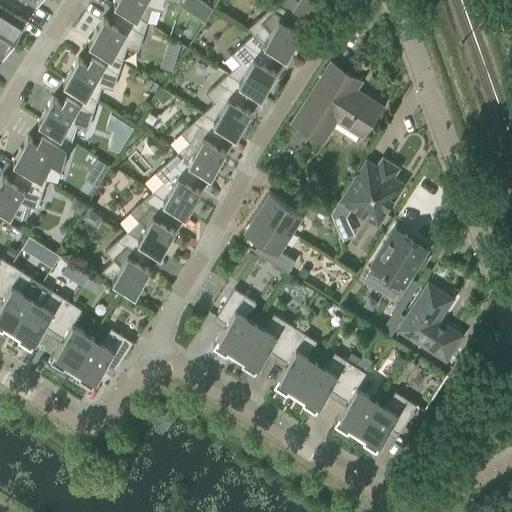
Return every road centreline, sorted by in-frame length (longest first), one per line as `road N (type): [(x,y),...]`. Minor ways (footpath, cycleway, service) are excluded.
road 1 (residential): [(153,365),(160,334),(251,159),(335,24)]
road 2 (residential): [(511,324),(395,0)]
road 3 (residential): [(408,511),(167,363),(153,365)]
road 4 (residential): [(153,365),(135,371),(100,423),(82,421),(0,372)]
road 5 (residential): [(0,111),(70,0)]
